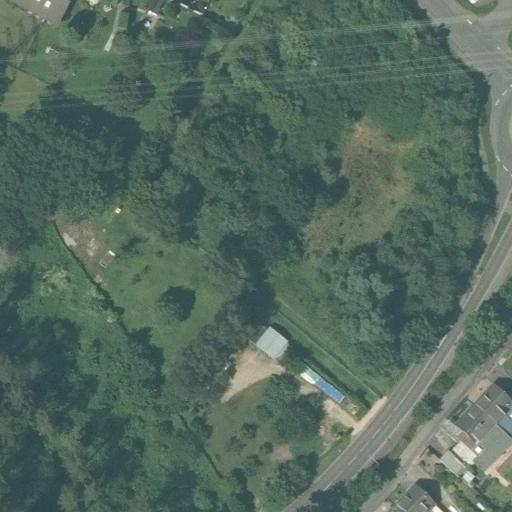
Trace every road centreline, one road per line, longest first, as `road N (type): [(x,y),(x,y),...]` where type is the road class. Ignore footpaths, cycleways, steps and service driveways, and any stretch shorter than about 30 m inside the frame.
road 1 (tertiary): [(302,511),(440,348),(511,210)]
road 2 (residential): [(511,326),(356,511)]
